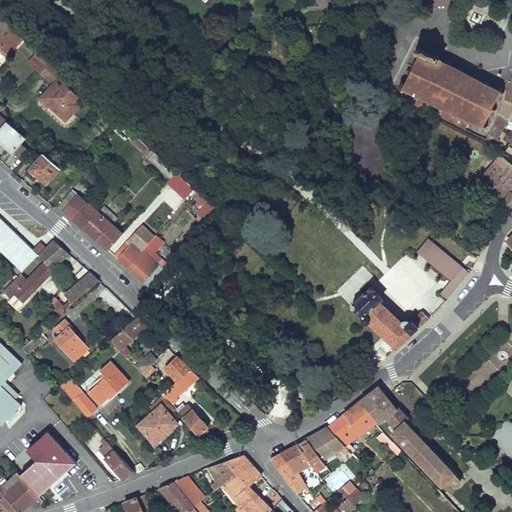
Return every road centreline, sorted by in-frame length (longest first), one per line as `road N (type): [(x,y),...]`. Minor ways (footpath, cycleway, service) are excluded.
road 1 (tertiary): [(0,179),(271,435)]
road 2 (tertiary): [(271,435),(312,421),(391,371),(484,276)]
road 3 (residential): [(63,511),(247,442)]
road 4 (unknown): [(118,492),(29,388)]
